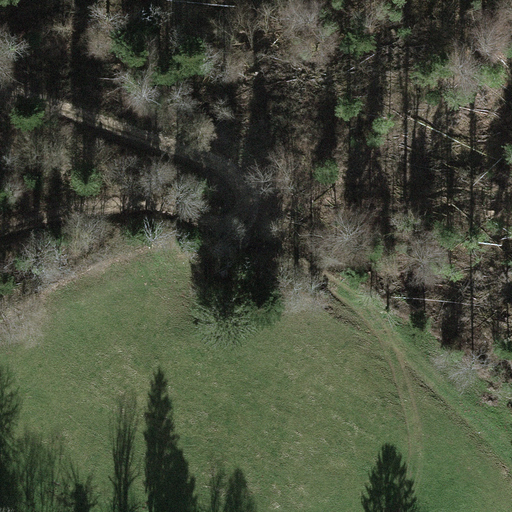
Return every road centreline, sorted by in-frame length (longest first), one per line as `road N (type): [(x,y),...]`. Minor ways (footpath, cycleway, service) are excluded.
road 1 (track): [(240,220),(369,308),(511,455)]
road 2 (track): [(244,186),(245,211),(234,223),(114,202),(0,227)]
road 3 (track): [(244,186),(203,157),(0,90)]
